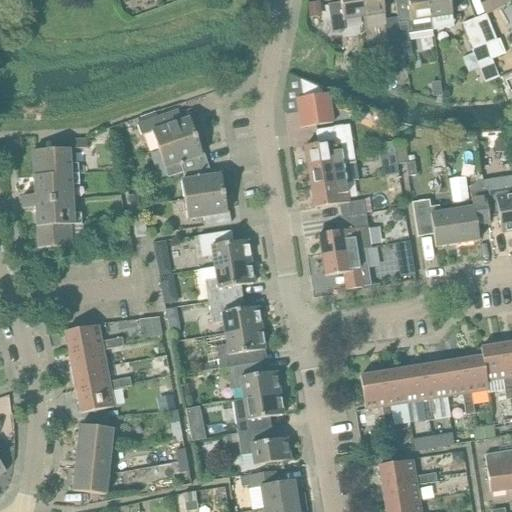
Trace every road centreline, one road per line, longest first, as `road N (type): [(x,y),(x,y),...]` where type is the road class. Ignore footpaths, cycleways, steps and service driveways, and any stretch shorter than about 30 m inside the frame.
road 1 (residential): [(298,325),(265,134),(283,0)]
road 2 (residential): [(21,511),(35,403),(0,271)]
road 3 (residential): [(298,325),(418,308),(438,286),(511,274)]
road 4 (residential): [(332,511),(298,325)]
